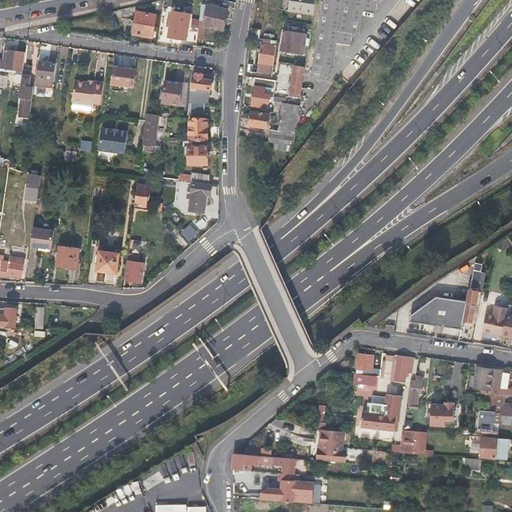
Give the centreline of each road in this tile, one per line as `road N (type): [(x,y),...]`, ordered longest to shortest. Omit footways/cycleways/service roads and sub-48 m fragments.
road 1 (trunk): [(511,24),(360,184),(107,376)]
road 2 (trunk): [(472,0),(338,183),(107,376)]
road 3 (trunk): [(126,421),(359,239),(511,93)]
road 4 (primary): [(126,421),(511,159)]
road 5 (residential): [(0,292),(134,304),(238,227)]
road 6 (residential): [(306,377),(360,339),(511,359)]
road 7 (residential): [(29,34),(234,62)]
road 8 (residential): [(222,511),(212,464),(306,377)]
road 9 (residential): [(238,227),(226,191),(234,62)]
road 10 (unclassified): [(244,241),(300,364)]
road 11 (motorway): [(0,507),(104,435)]
road 12 (trunk): [(107,376),(0,443)]
road 13 (trunk): [(0,497),(104,435)]
